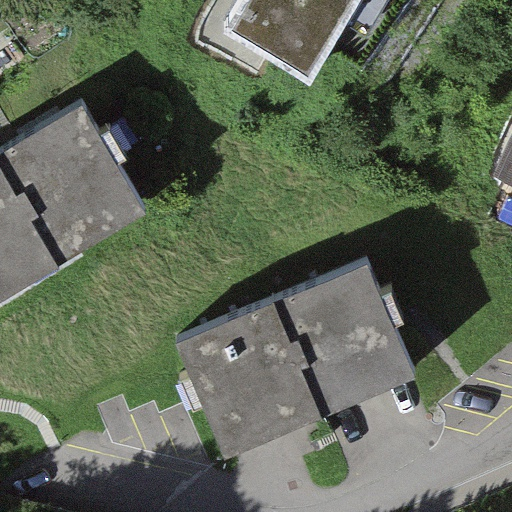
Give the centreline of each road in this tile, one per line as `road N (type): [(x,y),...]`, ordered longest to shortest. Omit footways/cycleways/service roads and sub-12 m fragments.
road 1 (residential): [(238,511),(67,476)]
road 2 (residential): [(511,443),(359,511)]
